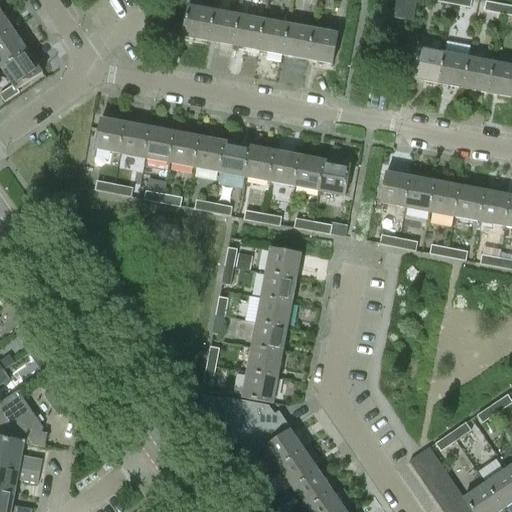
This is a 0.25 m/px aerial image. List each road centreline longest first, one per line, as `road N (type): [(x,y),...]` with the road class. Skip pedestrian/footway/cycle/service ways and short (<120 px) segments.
road 1 (residential): [(511,151),(92,76)]
road 2 (residential): [(159,451),(0,212)]
road 3 (residential): [(418,511),(333,390),(355,267)]
